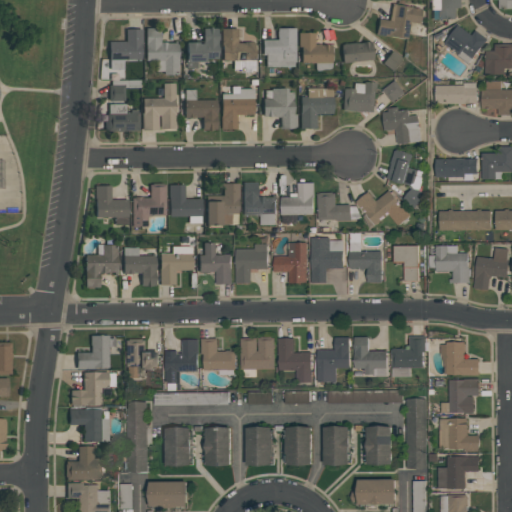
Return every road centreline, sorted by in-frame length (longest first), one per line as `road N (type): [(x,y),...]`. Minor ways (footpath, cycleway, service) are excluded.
road 1 (residential): [(86,0),(74,159),(35,427),(34,511)]
road 2 (residential): [(0,312),(437,308),(472,321),(511,321)]
road 3 (residential): [(74,159),(348,156)]
road 4 (residential): [(87,1),(341,0)]
road 5 (residential): [(508,321),(508,511)]
road 6 (residential): [(319,412),(236,412),(238,480),(253,496)]
road 7 (residential): [(303,502),(318,464),(319,412),(388,410)]
